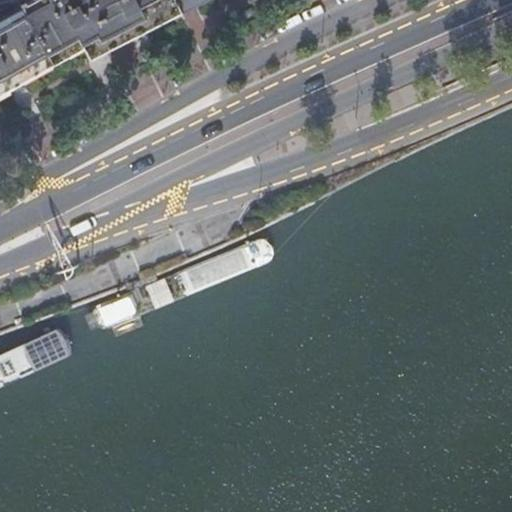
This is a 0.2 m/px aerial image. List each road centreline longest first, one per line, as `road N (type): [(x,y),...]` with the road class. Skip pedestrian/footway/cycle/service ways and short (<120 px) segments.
road 1 (primary): [(483,0),(0,228)]
road 2 (primary): [(380,0),(253,60),(0,204)]
road 3 (primary): [(129,222),(186,176),(511,28)]
road 4 (primary): [(129,222),(353,150),(511,80)]
road 5 (primary): [(0,276),(129,222)]
